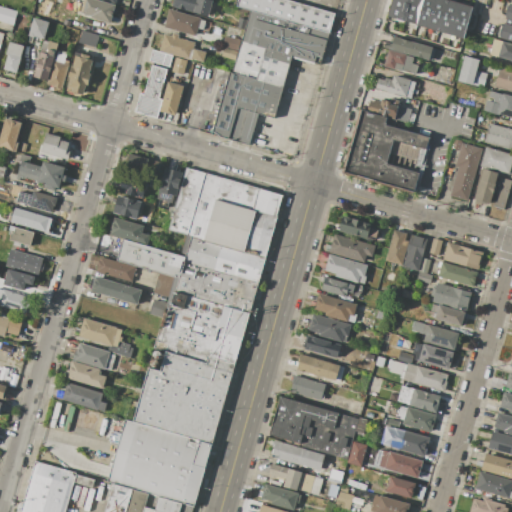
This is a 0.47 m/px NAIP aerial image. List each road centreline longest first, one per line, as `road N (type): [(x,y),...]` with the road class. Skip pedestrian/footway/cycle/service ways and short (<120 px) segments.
road 1 (secondary): [(366,0),(219,511)]
road 2 (residential): [(511,240),(0,94)]
road 3 (residential): [(0,509),(146,0)]
road 4 (residential): [(438,511),(511,256)]
